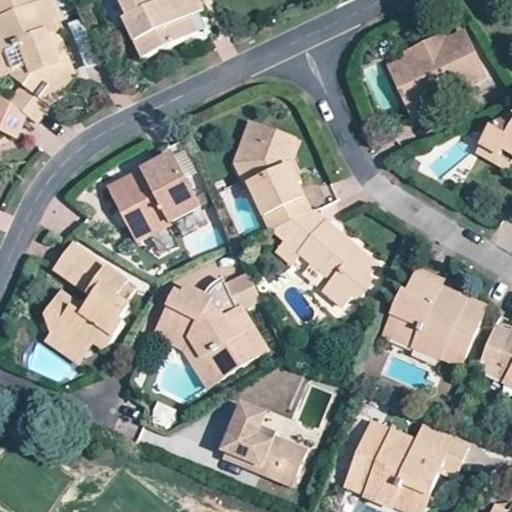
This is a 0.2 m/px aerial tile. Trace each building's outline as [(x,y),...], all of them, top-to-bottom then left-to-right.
[(51,19),(57,16),(51,0),(0,0),(0,21),(0,22),(11,46),(8,48),(16,70),(32,65),(35,72),(60,63),(58,59),(67,55),(56,29),(51,19)] [(193,15),(185,0),(163,0),(151,6),(148,0),(125,0),(117,3),(144,59),(201,32),(193,15)] [(200,0),(185,0),(193,15),(205,9),(200,0)] [(62,27),(57,16),(51,19),(56,29),(62,27)] [(9,73),(25,86),(52,105),(74,74),(67,55),(58,59),(60,63),(35,72),(32,65),(16,70),(8,48),(11,46),(0,22),(0,21),(0,61),(5,73),(9,73)] [(462,31),(435,44),(449,51),(467,42),(462,31)] [(449,51),(435,44),(416,54),(412,68),(394,77),(414,119),(436,108),(434,103),(485,79),(467,42),(449,51)] [(389,67),(394,77),(412,68),(416,54),(389,67)] [(52,105),(25,86),(11,104),(27,117),(37,125),(52,105)] [(0,130),(17,138),(27,117),(11,104),(2,98),(0,103),(0,130)] [(511,120),(500,125),(511,133),(511,120)] [(511,133),(500,125),(489,129),(480,147),(511,164),(511,133)] [(244,189),(248,187),(253,184),(244,166),(252,144),(264,148),(267,134),(247,127),(233,166),(244,189)] [(283,165),(286,156),(290,142),(267,134),(264,148),(252,144),(244,166),(253,184),(248,187),(262,219),(300,201),(292,184),(283,165)] [(510,173),(511,168),(511,164),(480,147),(476,154),(510,173)] [(121,181),(147,235),(200,210),(173,156),(121,181)] [(293,158),(286,156),(283,165),(292,184),(299,181),(291,164),(293,158)] [(135,240),(147,235),(121,181),(108,187),(135,240)] [(307,214),(300,201),(262,219),(268,230),(307,214)] [(353,255),(357,250),(313,213),(274,231),(284,240),(275,250),(292,265),(301,254),(331,282),(323,292),(341,308),(351,296),(353,298),(361,299),(369,290),(369,281),(366,279),(376,268),(362,255),(358,260),(353,255)] [(79,350),(95,342),(102,347),(108,345),(124,323),(119,318),(128,306),(122,302),(134,286),(75,244),(56,270),(86,292),(93,297),(82,312),(76,307),(58,294),(46,312),(54,332),(79,350)] [(362,255),(357,250),(353,255),(358,260),(362,255)] [(417,337),(463,359),(487,310),(451,293),(448,299),(438,294),(442,288),(445,282),(420,270),(409,294),(404,292),(393,314),(401,318),(395,332),(416,342),(417,337)] [(205,353),(220,377),(268,348),(242,306),(260,296),(244,271),(227,281),(223,284),(214,299),(208,294),(194,285),(188,292),(182,288),(173,302),(179,306),(167,322),(191,336),(201,355),(205,353)] [(217,280),(208,294),(214,299),(223,284),(227,281),(224,276),(217,280)] [(451,293),(442,288),(438,294),(448,299),(451,293)] [(86,292),(76,307),(82,312),(93,297),(86,292)] [(206,385),(220,377),(205,353),(201,355),(191,336),(167,322),(179,306),(173,302),(154,328),(183,346),(190,359),(206,385)] [(458,370),(463,359),(417,337),(416,342),(395,332),(401,318),(393,314),(384,334),(458,370)] [(511,335),(495,329),(484,357),(482,361),(501,368),(511,375),(511,377),(511,379),(511,335)] [(81,363),(95,342),(79,350),(54,332),(47,339),(81,363)] [(267,461),(300,475),(310,451),(277,438),(280,431),(265,426),(259,423),(262,414),(243,407),(226,452),(231,453),(264,468),(267,461)] [(269,417),(262,414),(259,423),(265,426),(269,417)] [(423,495),(430,498),(453,443),(422,431),(416,445),(414,451),(402,447),(403,440),(371,426),(350,477),(396,495),(394,501),(417,510),(423,495)] [(416,445),(403,440),(402,447),(414,451),(416,445)] [(295,487),(300,475),(267,461),(264,468),(231,453),(228,459),(295,487)] [(404,511),(424,511),(430,498),(423,495),(417,510),(394,501),(396,495),(350,477),(346,488),(404,511)]
